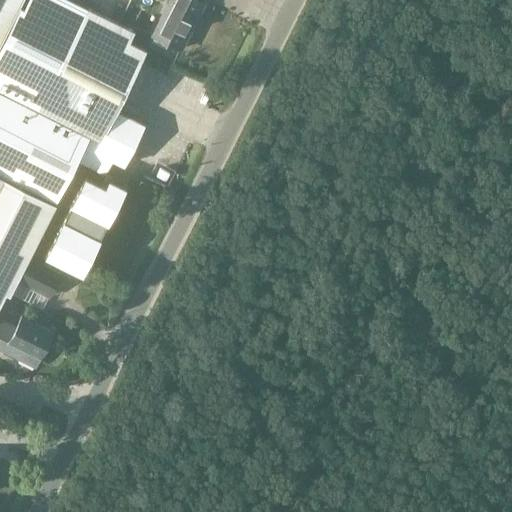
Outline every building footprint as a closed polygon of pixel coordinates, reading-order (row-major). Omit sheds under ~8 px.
[(0,0),(0,299),(4,292),(8,294),(74,160),(103,174),(110,160),(121,165),(143,124),(114,109),(144,49),(127,41),(133,30),(72,0),(29,0),(23,12),(16,8),(19,0),(0,0)] [(166,0),(149,35),(179,50),(202,2),(197,0),(166,0)] [(84,175),(44,254),(79,272),(123,186),(108,178),(104,185),(84,175)] [(30,259),(18,282),(47,296),(58,273),(30,259)] [(0,348),(17,356),(35,365),(50,331),(18,315),(13,325),(0,318),(0,348)]
